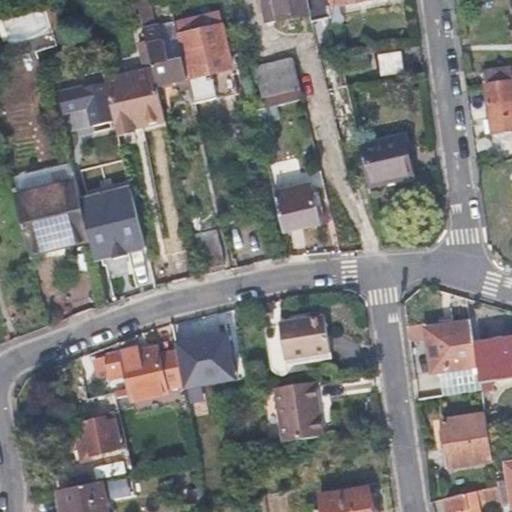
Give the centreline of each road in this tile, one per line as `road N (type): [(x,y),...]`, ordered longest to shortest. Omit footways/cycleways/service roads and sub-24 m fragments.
road 1 (residential): [(0,382),(10,364),(221,291),(381,269)]
road 2 (residential): [(431,0),(467,237),(459,271)]
road 3 (residential): [(381,269),(412,511)]
